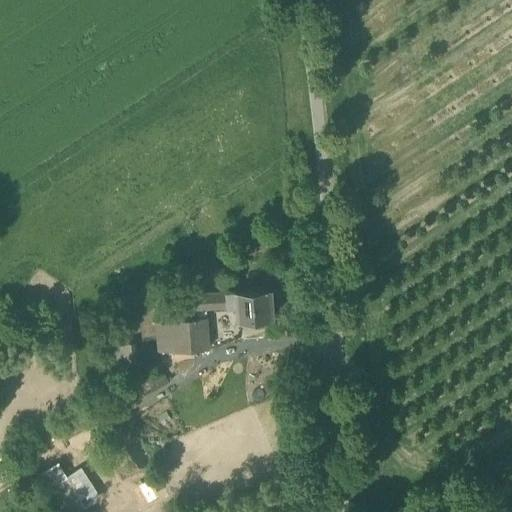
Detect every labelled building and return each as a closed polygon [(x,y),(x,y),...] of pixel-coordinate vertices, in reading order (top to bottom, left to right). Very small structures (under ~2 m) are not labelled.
[(271,287),(236,290),(237,306),(238,320),(273,317),(271,287)] [(193,309),(237,306),(236,290),(192,293),(193,309)] [(155,296),(157,321),(173,319),(186,318),(192,318),(192,310),(193,309),(192,293),(155,296)] [(192,318),(186,318),(188,350),(208,349),(206,317),(192,318)] [(175,351),(188,350),(186,318),(173,319),(175,351)] [(159,352),(175,351),(173,319),(157,321),(159,352)] [(115,344),(117,365),(133,364),(131,343),(115,344)] [(37,476),(58,511),(87,511),(58,463),(37,476)]
